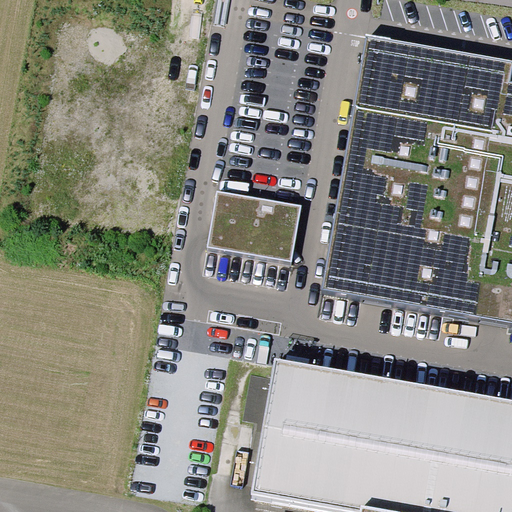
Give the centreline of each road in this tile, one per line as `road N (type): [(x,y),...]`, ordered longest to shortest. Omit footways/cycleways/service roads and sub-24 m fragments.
road 1 (unknown): [(511,358),(298,321),(202,286)]
road 2 (unknown): [(202,286),(194,253),(245,0)]
road 3 (unknown): [(0,486),(127,511)]
